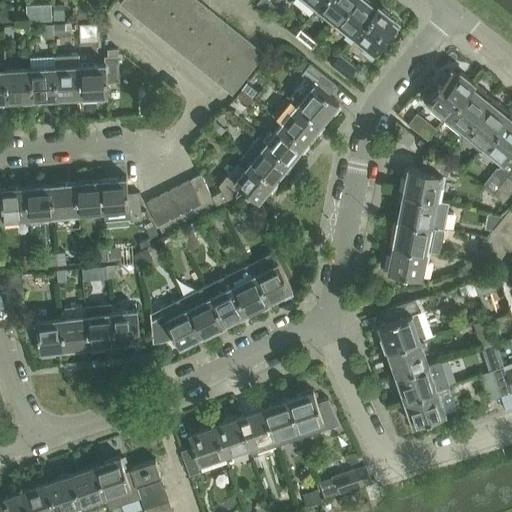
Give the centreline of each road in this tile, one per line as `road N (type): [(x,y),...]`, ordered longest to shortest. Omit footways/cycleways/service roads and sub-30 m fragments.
road 1 (residential): [(324,325),(371,119),(454,15)]
road 2 (residential): [(38,440),(156,400),(324,325)]
road 3 (residential): [(511,427),(386,465),(324,325)]
road 4 (residential): [(0,153),(174,138)]
road 5 (residential): [(38,440),(0,321)]
